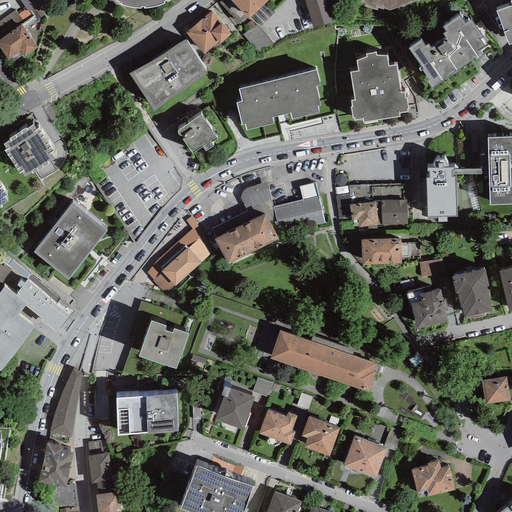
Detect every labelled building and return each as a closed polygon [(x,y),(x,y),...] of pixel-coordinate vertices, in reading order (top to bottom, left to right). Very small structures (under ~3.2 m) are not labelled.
[(265,0),(233,0),(249,16),(265,0)] [(325,0),(304,0),(313,26),(332,20),(325,0)] [(511,0),(511,1),(496,8),(509,40),(511,39),(511,0)] [(220,41),(231,32),(212,9),(201,17),(202,18),(186,31),(203,52),(218,39),(220,41)] [(420,37),(408,45),(424,66),(422,67),(429,77),(427,78),(432,85),(475,55),(476,57),(483,52),(479,47),(485,42),(480,35),(483,33),(471,16),(465,20),(459,12),(443,23),(446,28),(443,30),(446,34),(431,45),(428,40),(425,43),(420,37)] [(245,32),(259,49),(273,38),(258,21),(245,32)] [(38,46),(20,22),(0,37),(0,46),(13,64),(38,46)] [(208,71),(185,36),(130,72),(153,107),(208,71)] [(367,54),(357,58),(359,68),(351,69),(355,97),(351,98),(352,104),(351,104),(352,115),(354,115),(354,117),(363,116),(363,120),(399,113),(399,110),(407,109),(406,107),(408,106),(406,95),(405,95),(405,89),(400,90),(396,62),(388,63),(387,53),(376,53),(376,50),(366,51),(367,54)] [(316,67),(239,86),(242,98),(236,99),(242,122),(245,121),(246,127),(273,120),(272,114),(290,110),(292,116),(319,109),(318,103),(321,102),(316,83),(320,82),(316,67)] [(217,136),(201,112),(179,126),(178,128),(178,129),(178,131),(179,132),(180,133),(182,133),(183,132),(185,135),(182,136),(192,151),(202,144),(205,148),(213,143),(211,140),(217,136)] [(33,122),(27,125),(26,124),(9,136),(10,137),(3,141),(6,146),(4,148),(20,171),(22,169),(25,174),(31,170),(32,171),(49,159),(48,158),(54,154),(51,150),(53,148),(38,125),(36,126),(33,122)] [(511,137),(487,138),(490,205),(511,204),(511,137)] [(432,168),(427,168),(427,172),(429,172),(429,178),(426,178),(427,217),(438,217),(438,222),(447,222),(447,217),(457,217),(456,177),(452,177),(452,171),(454,170),(454,169),(454,167),(449,168),(444,159),(437,160),(432,168)] [(481,169),(454,169),(454,170),(452,171),(452,177),(456,177),(456,175),(482,174),(481,169)] [(269,221),(276,219),(274,209),(273,207),(269,187),(267,182),(245,189),(243,191),(241,194),(241,198),(247,210),(211,229),(216,239),(265,214),(269,221)] [(302,200),(273,207),(274,209),(276,219),(280,234),(325,224),(315,183),(299,187),(302,200)] [(474,185),(467,187),(473,211),(480,210),(474,185)] [(350,194),(336,196),(338,219),(351,217),(350,205),(351,205),(350,194)] [(107,229),(72,200),(33,249),(69,277),(107,229)] [(407,200),(381,201),(382,225),(408,224),(407,200)] [(351,205),(350,205),(351,217),(351,221),(357,220),(358,227),(378,225),(375,202),(351,205)] [(216,239),(214,240),(228,265),(279,239),(269,221),(265,214),(216,239)] [(216,249),(191,216),(186,220),(192,229),(155,262),(147,273),(153,280),(152,281),(166,295),(175,286),(175,287),(216,249)] [(400,240),(362,241),(362,265),(401,265),(401,258),(401,243),(400,240)] [(420,243),(401,243),(401,258),(410,258),(410,256),(420,256),(420,243)] [(442,258),(419,263),(422,278),(445,273),(442,258)] [(1,259),(0,259),(0,283),(3,285),(4,284),(26,301),(25,303),(42,316),(41,318),(55,330),(73,308),(16,262),(11,268),(1,259)] [(511,268),(499,271),(509,313),(511,312),(511,268)] [(484,270),(451,277),(455,294),(458,293),(461,307),(462,307),(465,318),(492,312),(486,287),(488,287),(484,270)] [(4,284),(3,285),(0,288),(0,369),(39,317),(41,318),(42,316),(25,303),(26,301),(4,284)] [(423,289),(406,294),(409,307),(412,307),(417,329),(448,322),(445,312),(449,311),(446,299),(443,299),(440,289),(423,293),(423,289)] [(151,321),(139,357),(176,369),(188,334),(174,328),(172,333),(164,330),(166,326),(151,321)] [(369,392),(374,376),(378,377),(381,367),(376,365),(377,363),(352,355),(311,341),(279,330),(270,358),(369,392)] [(312,336),(311,341),(352,355),(354,350),(312,336)] [(82,372),(73,369),(62,392),(55,409),(49,431),(71,435),(82,372)] [(253,388),(269,393),(273,379),(257,374),(253,388)] [(507,376),(481,380),(486,405),(511,400),(507,376)] [(242,430),(254,398),(230,389),(230,388),(224,386),(221,395),(223,396),(215,420),(242,430)] [(298,402),(309,404),(312,392),(301,389),(298,402)] [(177,394),(115,398),(117,436),(147,433),(147,435),(178,432),(177,394)] [(297,416),(287,412),(286,417),(267,410),(259,434),(290,445),(295,432),(292,430),(297,416)] [(339,428),(308,417),(301,436),(307,438),(304,447),(329,457),(339,428)] [(403,432),(391,427),(383,447),(387,448),(396,452),(403,432)] [(383,447),(354,436),(343,466),(375,478),(387,448),(383,447)] [(62,444),(47,440),(38,480),(55,483),(56,481),(66,484),(73,450),(62,447),(62,444)] [(109,452),(88,455),(91,482),(97,481),(98,492),(115,491),(113,474),(111,474),(109,452)] [(427,495),(427,496),(455,490),(449,466),(441,468),(439,460),(427,463),(428,466),(411,470),(417,494),(419,493),(420,496),(427,495)] [(217,474),(196,466),(180,509),(187,511),(243,511),(253,487),(232,479),(231,477),(230,475),(228,473),(223,472),(220,472),(217,474)] [(75,487),(54,489),(55,507),(76,505),(75,487)] [(96,493),(98,511),(121,511),(119,490),(115,491),(98,492),(96,493)] [(297,511),(301,502),(274,492),(266,511),(297,511)] [(511,511),(511,503),(500,511),(511,511)]
